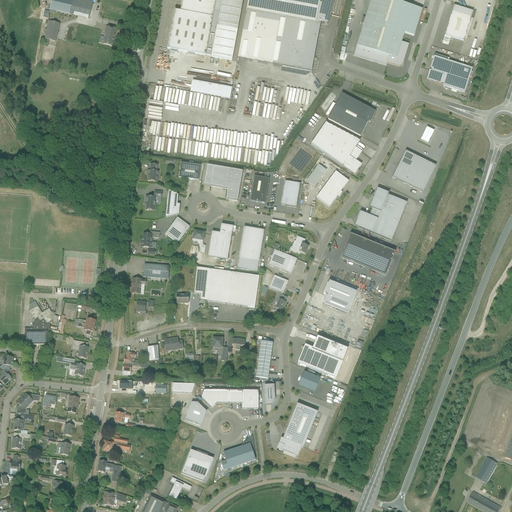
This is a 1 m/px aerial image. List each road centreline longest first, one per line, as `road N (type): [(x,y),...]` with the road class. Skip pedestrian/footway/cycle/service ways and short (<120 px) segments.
road 1 (primary): [(361,511),(487,176)]
road 2 (tertiary): [(108,346),(149,0)]
road 3 (tertiary): [(395,510),(511,222)]
road 4 (tertiary): [(395,510),(317,480),(273,475),(237,486),(203,511)]
road 5 (unclassified): [(108,346),(175,327),(285,335)]
road 6 (unclassified): [(328,232),(371,175),(410,93)]
road 7 (unclassified): [(237,426),(269,421),(285,407),(285,335)]
road 8 (tertiary): [(83,511),(101,392)]
